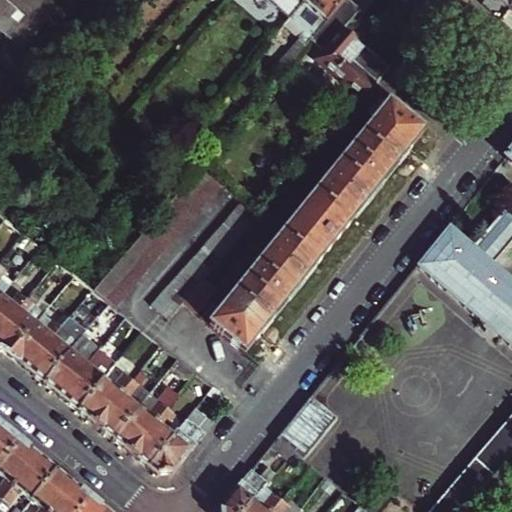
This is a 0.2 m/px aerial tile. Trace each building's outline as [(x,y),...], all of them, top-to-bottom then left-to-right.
[(5,0),(0,0),(0,13),(9,3),(5,0)] [(11,0),(9,3),(19,12),(29,0),(11,0)] [(45,0),(29,0),(19,12),(29,21),(46,1),(45,0)] [(298,32),(309,41),(344,1),(344,0),(305,0),(302,4),(290,18),(301,28),(298,32)] [(511,0),(500,0),(510,9),(511,6),(511,0)] [(46,1),(29,21),(40,30),(57,10),(46,1)] [(344,1),(309,41),(322,53),(315,60),(317,63),(313,68),(357,106),(387,71),(357,45),(359,43),(342,28),(357,12),(344,1)] [(0,13),(0,29),(2,32),(19,12),(9,3),(0,13)] [(29,21),(19,12),(2,32),(13,41),(29,21)] [(29,21),(13,41),(23,50),(40,30),(29,21)] [(245,352),(423,132),(382,98),(372,110),(380,117),(223,312),(214,305),(203,318),(245,352)] [(211,198),(222,186),(201,168),(190,180),(211,198)] [(211,198),(190,180),(180,193),(201,211),(211,198)] [(180,193),(169,206),(190,223),(201,211),(180,193)] [(153,308),(169,321),(211,273),(259,218),(244,204),(153,308)] [(190,223),(169,206),(158,218),(179,236),(190,223)] [(511,218),(504,212),(474,247),(450,226),(417,266),(511,347),(511,218)] [(179,236),(158,218),(147,231),(168,249),(179,236)] [(147,231),(136,243),(157,261),(168,249),(147,231)] [(16,242),(33,256),(40,248),(22,235),(22,234),(16,242)] [(136,243),(126,255),(147,273),(157,261),(136,243)] [(49,272),(57,262),(40,248),(33,256),(32,258),(49,272)] [(147,273),(126,255),(116,267),(137,285),(147,273)] [(137,285),(116,267),(106,279),(126,297),(137,285)] [(126,297),(106,279),(94,292),(109,304),(116,310),(126,297)] [(1,296),(0,296),(0,333),(28,298),(21,292),(10,304),(1,296)] [(32,302),(45,313),(51,305),(38,295),(32,302)] [(0,348),(10,356),(35,324),(45,313),(32,302),(28,298),(0,333),(0,348)] [(126,318),(116,310),(109,304),(100,315),(117,328),(126,318)] [(134,341),(142,331),(126,318),(117,328),(116,329),(126,338),(119,346),(126,352),(134,341)] [(26,370),(44,384),(80,340),(70,333),(75,327),(67,321),(58,331),(26,370)] [(35,324),(10,356),(26,370),(58,331),(51,325),(45,332),(35,324)] [(160,345),(153,339),(142,331),(134,341),(152,356),(160,345)] [(61,397),(96,354),(80,340),(44,384),(61,397)] [(102,358),(96,354),(61,397),(79,412),(104,380),(95,372),(101,365),(98,362),(102,358)] [(113,368),(102,358),(98,362),(101,365),(95,372),(104,380),(113,368)] [(104,380),(79,412),(96,426),(133,379),(127,374),(125,378),(123,376),(113,387),(104,380)] [(139,384),(133,379),(96,426),(115,441),(141,408),(130,400),(139,389),(136,387),(139,384)] [(213,387),(206,396),(224,410),(231,402),(213,387)] [(149,398),(139,389),(130,400),(141,408),(149,398)] [(141,408),(115,441),(131,454),(165,411),(149,398),(141,408)] [(337,419),(311,398),(277,439),(293,452),(303,460),(337,419)] [(173,417),(165,411),(131,454),(148,468),(174,436),(164,428),(173,417)] [(190,415),(174,436),(148,468),(157,475),(173,473),(205,434),(193,424),(196,420),(190,415)] [(511,424),(436,511),(457,511),(511,449),(511,424)] [(0,466),(20,441),(2,427),(0,429),(0,466)] [(293,452),(277,439),(270,448),(286,461),(293,452)] [(38,456),(20,441),(0,466),(0,476),(5,481),(0,487),(0,499),(2,501),(21,478),(38,456)] [(21,478),(2,501),(8,506),(11,502),(13,503),(21,494),(30,502),(56,470),(38,456),(21,478)] [(266,473),(256,465),(251,471),(261,479),(264,475),(264,476),(266,473)] [(310,465),(303,474),(319,487),(326,478),(310,465)] [(51,511),(74,485),(56,470),(30,502),(40,510),(38,511),(51,511)] [(261,479),(251,471),(220,510),(219,511),(244,511),(254,500),(270,480),(264,476),(264,475),(261,479)] [(83,511),(93,500),(74,485),(51,511),(83,511)] [(282,500),(272,511),(284,511),(286,510),(284,508),(288,504),(297,492),(292,487),(282,500)] [(254,500),(244,511),(272,511),(282,500),(277,495),(273,500),(271,498),(263,508),(254,500)] [(107,511),(93,500),(83,511),(107,511)] [(38,511),(40,510),(30,502),(23,511),(38,511)]
